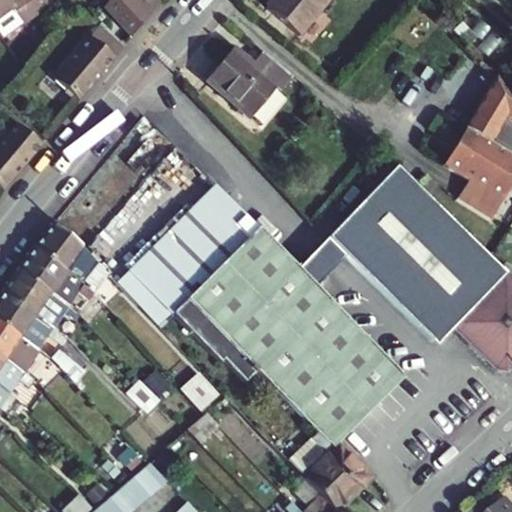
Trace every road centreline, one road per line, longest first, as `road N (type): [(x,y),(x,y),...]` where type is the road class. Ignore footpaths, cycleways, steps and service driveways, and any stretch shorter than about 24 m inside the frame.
road 1 (tertiary): [(0,241),(209,0)]
road 2 (residential): [(511,425),(413,511)]
